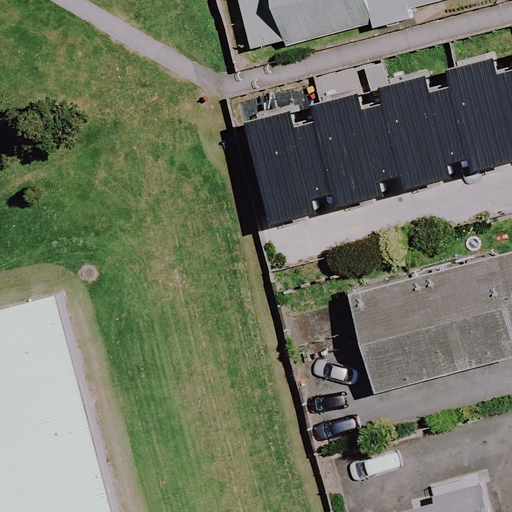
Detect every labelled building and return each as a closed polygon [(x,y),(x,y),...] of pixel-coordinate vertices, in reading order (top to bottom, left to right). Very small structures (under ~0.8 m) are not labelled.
[(240,0),(257,58),(371,25),(374,35),(417,22),(414,13),(460,0),(240,0)] [(511,78),(506,80),(418,96),(433,178),(511,164),(511,78)] [(345,150),(309,161),(321,202),(357,192),(345,150)] [(511,256),(354,300),(380,397),(511,360),(511,256)] [(0,511),(130,511),(70,289),(0,307),(0,511)] [(493,511),(488,488),(436,502),(437,508),(422,511),(493,511)]
